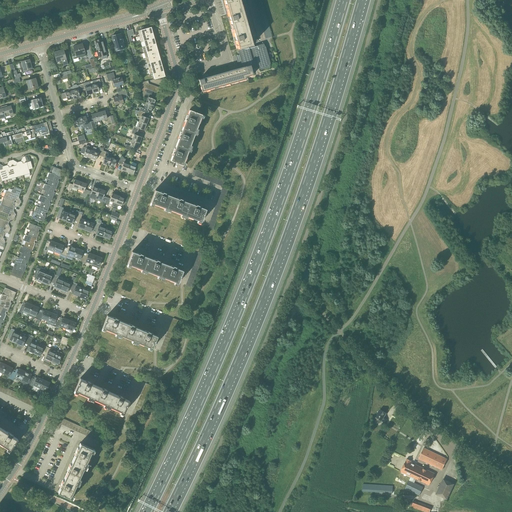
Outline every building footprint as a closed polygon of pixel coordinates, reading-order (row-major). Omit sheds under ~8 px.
[(221,0),(236,49),(238,49),(243,67),(199,80),(202,91),(246,79),(245,77),(253,75),(251,68),(258,66),(261,70),(270,67),(270,63),(269,63),(265,48),(266,47),(263,44),(254,46),(253,42),(258,41),(245,0),(221,0)] [(138,31),(140,36),(153,33),(151,27),(138,31)] [(117,50),(125,48),(121,33),(112,36),(117,50)] [(143,41),(144,41),(154,38),(153,33),(140,36),(141,41),(143,41)] [(156,44),(154,38),(144,41),(145,47),(156,44)] [(102,39),(94,41),(99,57),(101,56),(102,59),(107,58),(106,55),(107,55),(102,39)] [(142,47),(144,53),(157,49),(156,44),(145,47),(142,47)] [(77,58),(86,56),(82,45),(74,47),(77,58)] [(56,66),(63,64),(64,66),(68,64),(64,49),(54,52),(57,62),(55,62),(56,66)] [(157,49),(144,53),(145,58),(159,55),(157,49)] [(160,60),(159,55),(145,58),(147,64),(160,60)] [(21,68),(22,72),(33,69),(30,59),(21,62),(22,67),(21,68)] [(147,64),(148,69),(162,66),(160,60),(147,64)] [(153,74),(163,71),(162,66),(148,69),(150,75),(153,74)] [(165,76),(163,71),(153,74),(154,79),(165,76)] [(121,91),(119,85),(123,84),(121,77),(115,79),(113,72),(106,74),(108,81),(112,80),(114,87),(116,86),(118,92),(121,91)] [(29,90),(38,88),(35,78),(27,81),(29,90)] [(90,82),(93,93),(99,92),(98,86),(101,85),(100,79),(90,82)] [(83,84),(80,85),(82,90),(82,93),(86,92),(87,95),(93,93),(90,82),(90,81),(83,83),(83,84)] [(73,87),(71,87),(74,99),(80,97),(79,94),(81,94),(81,91),(82,90),(80,85),(77,86),(76,85),(72,86),(73,87)] [(147,89),(146,92),(152,95),(153,91),(156,92),(158,87),(155,86),(153,91),(150,90),(147,89)] [(69,91),(61,94),(62,99),(66,98),(67,100),(74,99),(71,87),(68,88),(69,91)] [(121,91),(118,92),(118,95),(115,96),(115,97),(113,98),(115,105),(123,103),(122,98),(127,96),(125,90),(121,91)] [(148,97),(146,103),(154,106),(156,100),(150,98),(152,95),(146,92),(145,96),(148,97)] [(33,109),(43,106),(41,98),(30,101),(33,109)] [(154,106),(146,103),(144,109),(140,107),(139,111),(145,113),(146,110),(151,112),(154,106)] [(0,118),(13,115),(13,113),(11,106),(0,109),(0,118)] [(186,120),(183,127),(195,131),(197,125),(200,118),(201,115),(189,110),(186,117),(185,119),(186,120)] [(98,112),(101,120),(104,119),(105,122),(107,122),(108,124),(112,123),(110,116),(107,117),(105,111),(98,112)] [(143,117),(145,113),(139,111),(138,115),(141,116),(139,121),(147,124),(149,119),(143,117)] [(91,122),(93,129),(96,127),(96,125),(98,124),(97,121),(101,120),(98,112),(92,114),(94,121),(91,122)] [(93,129),(91,122),(88,123),(86,116),(85,116),(85,115),(79,117),(80,118),(79,118),(81,126),(82,129),(88,127),(89,130),(93,129)] [(81,126),(79,118),(77,119),(76,118),(73,119),(73,120),(74,126),(72,127),(73,131),(72,131),(73,131),(76,130),(78,130),(77,127),(81,126)] [(132,130),(138,132),(139,129),(144,131),(147,124),(139,121),(136,127),(133,126),(132,130)] [(47,134),(46,131),(45,128),(44,126),(44,123),(40,124),(36,125),(32,126),(34,134),(35,134),(41,132),(42,136),(47,134)] [(36,137),(35,134),(34,134),(32,126),(28,127),(28,125),(24,126),(25,128),(20,129),(24,141),(36,137)] [(179,136),(177,144),(189,148),(195,131),(183,127),(180,134),(179,134),(178,136),(179,136)] [(13,131),(9,132),(11,140),(12,140),(15,139),(16,143),(24,141),(20,129),(16,130),(16,128),(13,129),(13,131)] [(134,135),(132,140),(139,143),(142,137),(136,135),(138,132),(132,130),(130,134),(134,135)] [(13,144),(12,140),(11,140),(9,132),(5,134),(4,132),(1,133),(1,134),(0,134),(0,143),(3,143),(4,146),(13,144)] [(137,149),(139,143),(132,140),(129,146),(126,145),(125,148),(131,151),(132,147),(137,149)] [(173,153),(170,161),(182,165),(189,148),(177,144),(174,151),(173,150),(172,153),(173,153)] [(92,150),(89,149),(90,146),(86,145),(85,148),(83,147),(81,153),(84,154),(83,156),(89,158),(92,150)] [(92,150),(89,158),(95,161),(97,155),(101,156),(103,149),(100,147),(98,152),(95,151),(96,148),(93,147),(92,150)] [(107,150),(103,149),(101,156),(104,158),(102,163),(108,165),(111,157),(106,155),(107,150)] [(112,154),(111,157),(108,165),(114,168),(116,162),(120,163),(122,158),(123,155),(119,154),(117,159),(114,158),(115,155),(112,154)] [(125,159),(122,158),(120,163),(123,164),(121,170),(127,172),(130,164),(124,162),(125,159)] [(25,163),(23,163),(23,162),(21,161),(19,162),(23,176),(30,174),(29,170),(33,168),(31,161),(25,163)] [(16,177),(23,176),(19,162),(17,162),(16,164),(17,165),(13,166),(16,177)] [(136,167),(130,164),(127,172),(133,175),(136,167)] [(7,165),(5,166),(9,179),(16,177),(13,166),(9,167),(9,166),(7,165)] [(3,169),(0,169),(0,174),(2,181),(9,179),(5,166),(3,166),(2,168),(3,169)] [(49,173),(45,184),(56,188),(58,182),(57,182),(59,178),(60,179),(61,177),(58,176),(55,175),(52,174),(49,173)] [(72,187),(78,189),(81,182),(75,179),(72,185),(69,184),(67,189),(71,190),(72,187)] [(87,184),(81,182),(78,189),(83,191),(82,196),(86,198),(86,196),(88,191),(85,189),(87,184)] [(56,190),(56,188),(45,184),(41,195),(52,200),(54,194),(53,193),(54,190),(56,190)] [(86,196),(95,200),(100,189),(93,186),(91,192),(88,191),(86,196)] [(6,190),(4,190),(3,192),(5,193),(4,197),(14,201),(16,198),(17,198),(18,197),(21,190),(14,187),(13,190),(12,189),(11,192),(6,190)] [(97,200),(105,203),(107,197),(104,196),(106,191),(100,189),(95,200),(97,200)] [(154,192),(151,202),(168,209),(172,197),(165,194),(165,193),(163,192),(163,193),(155,190),(154,192)] [(110,199),(107,197),(105,203),(109,205),(110,201),(113,202),(111,206),(114,207),(118,196),(112,193),(110,199)] [(41,195),(36,206),(48,211),(50,205),(49,204),(50,201),(51,201),(52,200),(41,195)] [(117,208),(118,204),(122,206),(124,198),(118,196),(114,207),(117,208)] [(1,204),(14,209),(15,207),(14,205),(13,205),(14,201),(4,197),(1,204)] [(172,197),(168,209),(184,215),(189,203),(182,200),(182,199),(180,199),(179,199),(172,197)] [(189,203),(184,215),(199,221),(201,221),(205,209),(198,206),(199,206),(196,205),(196,206),(189,203)] [(0,206),(0,210),(9,214),(10,211),(12,211),(13,211),(14,209),(1,204),(0,206)] [(48,211),(36,206),(34,212),(33,212),(31,217),(35,219),(35,220),(39,221),(39,220),(43,222),(45,216),(44,216),(46,212),(47,213),(48,211)] [(59,218),(66,221),(69,212),(63,210),(64,208),(60,207),(57,214),(60,215),(59,218)] [(0,218),(9,222),(10,220),(9,219),(8,218),(9,214),(0,210),(0,218)] [(75,214),(69,212),(66,221),(72,223),(74,220),(76,221),(79,214),(80,212),(76,211),(75,214)] [(82,215),(79,214),(76,221),(79,222),(77,227),(84,230),(87,221),(81,219),(82,215)] [(9,222),(0,218),(0,226),(4,228),(5,224),(6,225),(8,224),(9,222)] [(96,234),(103,237),(106,228),(105,228),(106,226),(103,225),(102,226),(102,225),(100,224),(101,221),(98,220),(97,223),(94,230),(97,231),(96,234)] [(91,229),(94,230),(97,223),(94,221),(93,223),(87,221),(84,230),(90,232),(91,229)] [(30,223),(26,235),(37,239),(39,233),(38,233),(39,229),(40,229),(41,228),(30,223)] [(112,230),(106,228),(103,237),(109,239),(112,230)] [(21,246),(32,250),(35,244),(34,244),(35,240),(36,241),(37,239),(26,235),(21,246)] [(54,252),(57,243),(51,241),(49,244),(46,243),(43,250),(44,250),(43,253),(46,254),(48,249),(54,252)] [(64,246),(57,243),(54,252),(60,254),(59,256),(62,257),(65,250),(62,249),(64,246)] [(21,246),(17,257),(28,261),(31,255),(29,255),(31,251),(32,252),(32,250),(21,246)] [(73,257),(77,248),(70,246),(68,251),(65,250),(62,257),(66,259),(66,258),(72,260),(73,257)] [(82,263),(85,255),(82,254),(83,251),(77,248),(73,257),(79,259),(79,261),(82,263)] [(132,252),(127,264),(144,270),(149,258),(142,255),(142,254),(140,254),(139,254),(132,252)] [(92,264),(95,255),(89,253),(88,256),(85,255),(82,263),(85,264),(86,262),(92,264)] [(102,258),(95,255),(92,264),(91,266),(98,268),(102,258)] [(26,266),(25,266),(26,263),(28,263),(28,261),(17,257),(13,268),(15,269),(16,269),(18,270),(19,270),(21,271),(24,273),(26,266)] [(149,258),(144,270),(161,277),(166,264),(158,262),(159,261),(156,260),(156,261),(149,258)] [(166,264),(161,277),(178,283),(182,271),(175,268),(175,267),(173,266),(173,267),(166,264)] [(42,282),(45,273),(46,273),(47,271),(40,268),(40,269),(37,267),(34,275),(37,276),(36,279),(38,280),(37,281),(41,283),(42,282)] [(50,281),(52,283),(56,275),(53,274),(52,276),(46,273),(45,273),(42,282),(43,282),(42,283),(46,285),(46,283),(48,284),(50,281)] [(59,276),(56,275),(52,283),(55,284),(54,287),(61,289),(64,281),(58,278),(59,276)] [(70,283),(64,281),(61,289),(67,292),(68,289),(71,290),(74,283),(71,281),(70,283)] [(77,284),(74,283),(71,290),(74,291),(72,294),(79,297),(82,290),(82,288),(76,286),(77,284)] [(85,300),(89,291),(82,288),(82,290),(79,297),(85,300)] [(0,304),(0,306),(8,310),(11,304),(9,303),(11,300),(12,301),(13,299),(10,298),(7,296),(5,295),(2,294),(0,298),(0,299),(2,300),(0,304)] [(22,304),(19,312),(22,313),(21,314),(27,317),(28,315),(28,316),(31,309),(33,305),(32,305),(33,304),(29,302),(29,303),(26,302),(25,305),(22,304)] [(31,309),(28,316),(37,319),(38,316),(40,312),(38,311),(39,308),(37,307),(37,305),(34,304),(33,305),(31,309)] [(0,319),(3,321),(5,316),(6,315),(5,314),(6,311),(7,311),(8,310),(0,306),(0,319)] [(38,316),(37,319),(40,320),(41,319),(47,321),(49,316),(51,313),(51,311),(47,310),(47,311),(45,310),(43,313),(40,312),(38,316)] [(47,321),(47,323),(56,327),(59,320),(56,319),(57,316),(57,315),(55,315),(56,313),(52,312),(51,313),(49,316),(47,321)] [(107,315),(102,327),(119,334),(124,322),(117,319),(115,318),(114,318),(107,315)] [(59,320),(56,327),(59,328),(59,326),(66,329),(69,321),(63,318),(62,321),(59,320)] [(69,321),(66,329),(72,332),(76,323),(73,322),(74,321),(70,319),(70,321),(69,321)] [(124,322),(119,334),(135,341),(140,329),(133,326),(134,325),(131,324),(131,325),(124,322)] [(16,343),(20,335),(14,332),(15,330),(11,328),(8,336),(11,337),(10,340),(16,343)] [(140,329),(135,341),(152,348),(157,336),(150,333),(150,332),(148,331),(147,332),(140,329)] [(24,343),(26,344),(29,337),(27,335),(26,337),(20,335),(16,343),(22,346),(24,343)] [(29,337),(26,344),(29,345),(27,350),(33,353),(37,345),(31,342),(33,338),(29,337)] [(41,353),(44,354),(47,347),(44,346),(45,345),(40,342),(38,345),(37,345),(33,353),(40,356),(41,353)] [(47,347),(44,354),(47,356),(45,359),(52,361),(55,353),(57,350),(53,348),(52,349),(50,348),(51,346),(48,345),(47,347)] [(55,353),(52,361),(58,364),(63,353),(60,352),(59,355),(55,353)] [(7,378),(10,379),(14,372),(11,371),(13,368),(6,365),(2,373),(9,376),(7,378)] [(15,377),(21,380),(25,372),(19,369),(17,373),(14,372),(10,379),(14,381),(15,377)] [(27,385),(29,386),(33,379),(30,377),(31,374),(25,372),(21,380),(27,383),(27,385)] [(36,380),(33,379),(29,386),(32,387),(33,386),(39,388),(43,380),(37,377),(36,380)] [(80,378),(75,390),(91,398),(96,386),(90,382),(88,381),(87,381),(80,378)] [(43,380),(39,388),(46,391),(50,383),(43,380)] [(96,386),(91,398),(107,405),(113,393),(106,390),(106,389),(104,388),(103,389),(96,386)] [(113,393),(107,405),(124,412),(129,401),(122,397),(122,396),(120,395),(120,396),(113,393)] [(386,413),(380,410),(375,417),(382,421),(385,423),(387,420),(383,417),(386,413)] [(61,424),(64,419),(58,416),(56,422),(61,424)] [(3,429),(0,433),(0,442),(11,450),(18,439),(11,435),(12,434),(9,433),(3,429)] [(76,452),(73,459),(85,465),(92,448),(80,443),(77,450),(76,450),(75,452),(76,452)] [(447,459),(423,448),(418,458),(442,470),(447,459)] [(69,468),(65,476),(77,481),(85,465),(73,459),(70,466),(69,466),(68,468),(69,468)] [(407,459),(401,471),(411,476),(405,488),(419,495),(423,487),(414,483),(416,478),(418,480),(419,480),(421,481),(429,485),(434,474),(410,462),(411,461),(407,459)] [(58,492),(70,497),(70,496),(77,481),(65,476),(62,482),(61,482),(60,484),(61,485),(58,492)] [(437,494),(446,498),(453,484),(444,480),(437,494)] [(392,493),(393,486),(363,484),(362,491),(392,493)] [(411,507),(425,511),(429,511),(431,507),(413,500),(411,507)]
